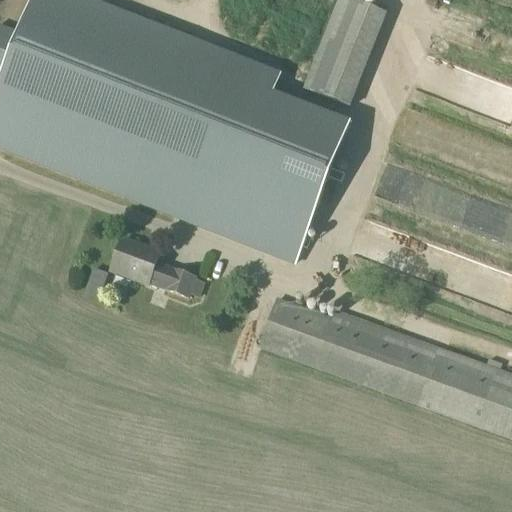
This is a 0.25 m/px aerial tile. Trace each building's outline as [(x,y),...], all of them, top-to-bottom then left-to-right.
[(0,29),(0,154),(296,271),(351,130),(274,100),(282,80),(77,0),(32,0),(18,37),(0,29)] [(362,108),(393,14),(373,7),(342,101),(362,108)] [(463,70),(429,58),(420,83),(455,94),(463,70)] [(197,280),(156,265),(160,255),(123,241),(111,274),(148,288),(148,287),(163,293),(190,302),(191,298),(199,301),(205,286),(196,283),(197,280)] [(333,321),(277,301),(260,351),(511,440),(511,379),(335,315),(333,321)]
